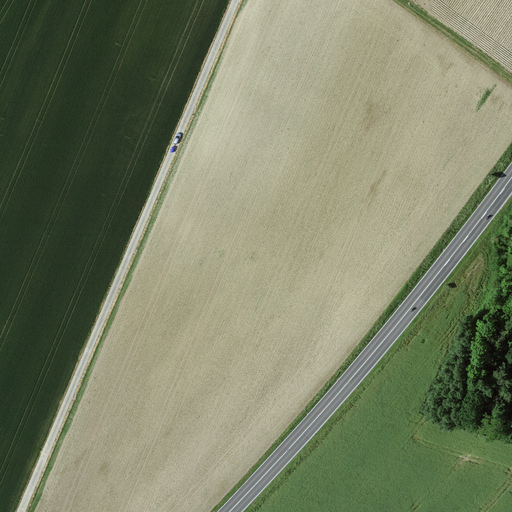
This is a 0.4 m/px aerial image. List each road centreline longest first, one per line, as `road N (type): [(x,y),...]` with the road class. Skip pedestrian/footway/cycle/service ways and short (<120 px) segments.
road 1 (track): [(244,0),(22,511)]
road 2 (primary): [(232,511),(319,422),(511,182)]
